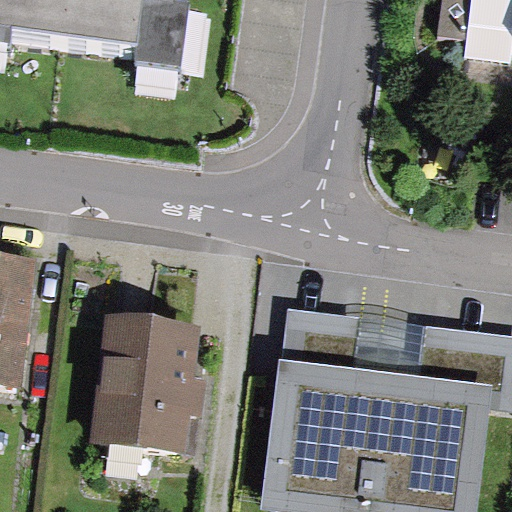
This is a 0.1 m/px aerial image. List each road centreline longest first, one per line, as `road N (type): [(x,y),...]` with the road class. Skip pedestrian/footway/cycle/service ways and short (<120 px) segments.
road 1 (residential): [(312,230),(146,194),(0,176)]
road 2 (residential): [(355,0),(312,230)]
road 3 (residential): [(511,265),(312,230)]
